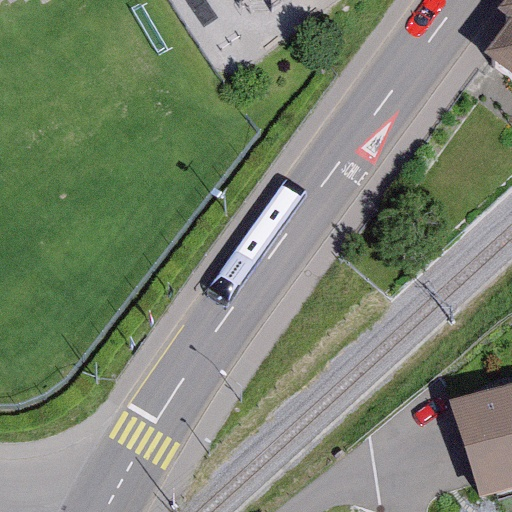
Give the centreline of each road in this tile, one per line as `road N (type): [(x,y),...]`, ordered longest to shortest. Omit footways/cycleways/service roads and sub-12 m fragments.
road 1 (secondary): [(461,0),(269,261),(146,438),(105,511)]
road 2 (residential): [(423,464),(308,511)]
